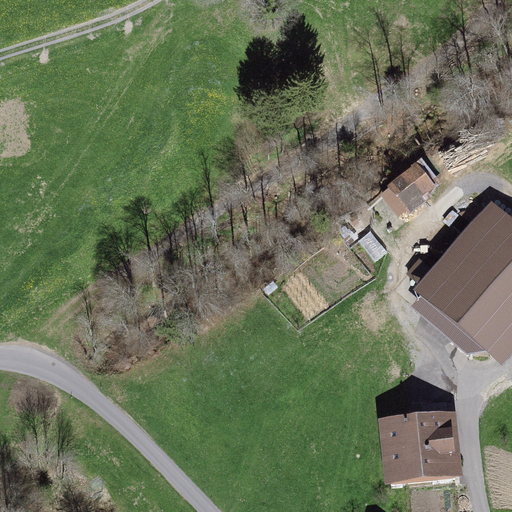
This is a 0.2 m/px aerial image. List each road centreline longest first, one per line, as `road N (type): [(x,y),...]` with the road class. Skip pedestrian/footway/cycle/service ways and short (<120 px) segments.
road 1 (unclassified): [(209,511),(59,375),(0,361)]
road 2 (track): [(134,0),(0,52)]
